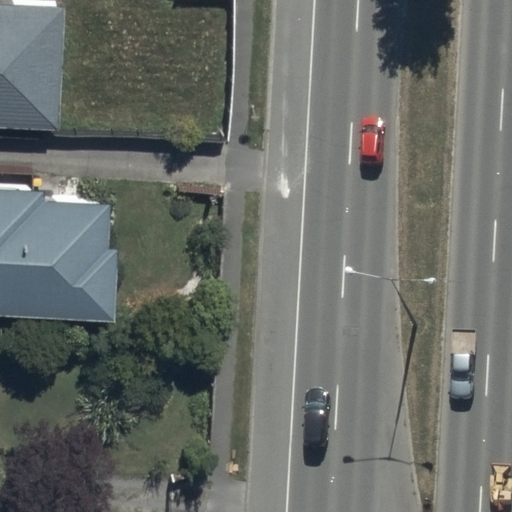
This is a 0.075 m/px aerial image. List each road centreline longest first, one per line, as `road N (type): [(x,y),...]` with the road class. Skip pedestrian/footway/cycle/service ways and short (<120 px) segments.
road 1 (secondary): [(332,511),(361,0)]
road 2 (secondary): [(507,0),(479,511)]
